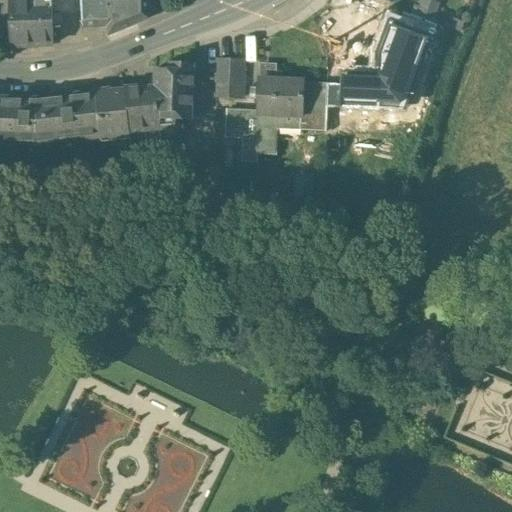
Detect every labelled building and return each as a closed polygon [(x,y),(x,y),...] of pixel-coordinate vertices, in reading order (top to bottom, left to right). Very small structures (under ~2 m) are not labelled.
[(39,0),(40,5),(13,6),(12,0),(11,0),(12,47),(55,45),(53,0),(39,0)] [(108,0),(83,0),(85,28),(110,26),(108,0)] [(148,0),(108,0),(110,26),(111,35),(149,19),(148,0)] [(394,9),(370,0),(365,15),(389,24),(394,9)] [(432,23),(394,9),(389,24),(377,55),(420,57),(432,23)] [(420,57),(377,55),(376,74),(340,73),(339,85),(338,108),(392,111),(391,119),(417,120),(420,57)] [(232,60),(219,60),(218,84),(231,84),(232,60)] [(245,60),(232,60),(231,84),(244,84),(245,60)] [(155,87),(144,88),(144,86),(125,88),(126,91),(130,132),(131,132),(147,130),(152,124),(159,124),(159,128),(162,128),(161,119),(192,121),(195,65),(171,63),(170,71),(156,70),(155,87)] [(278,68),(261,67),(261,81),(277,81),(278,68)] [(261,81),(260,81),(259,113),(279,114),(298,116),(298,115),(327,116),(328,108),(328,107),(327,107),(328,84),(305,83),(277,81),(261,81)] [(339,85),(328,84),(327,107),(328,107),(328,108),(338,108),(339,85)] [(126,91),(105,94),(105,92),(95,93),(95,95),(96,95),(100,136),(129,134),(129,136),(131,136),(131,132),(130,132),(126,91)] [(39,101),(0,99),(0,141),(37,143),(100,136),(96,95),(95,95),(39,101)] [(250,111),(236,110),(229,110),(227,138),(245,139),(246,131),(258,132),(259,119),(250,119),(250,111)] [(279,114),(259,113),(259,116),(259,119),(258,132),(257,154),(259,154),(277,155),(279,114)] [(327,116),(298,115),(298,116),(297,130),(327,132),(327,116)] [(258,132),(246,131),(245,139),(244,161),(258,162),(259,154),(257,154),(258,132)] [(318,166),(301,164),(299,195),(316,195),(318,166)] [(511,382),(488,373),(485,382),(511,392),(511,382)]
